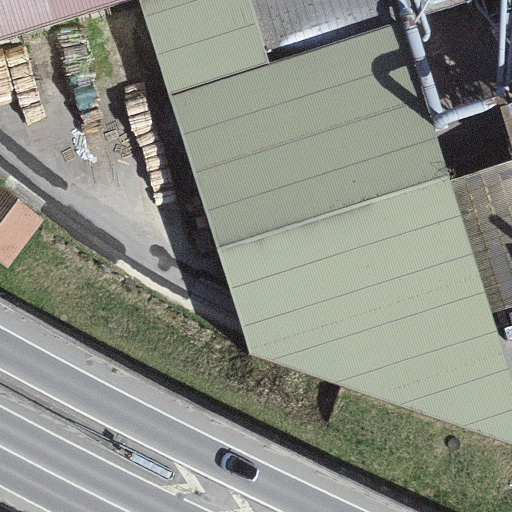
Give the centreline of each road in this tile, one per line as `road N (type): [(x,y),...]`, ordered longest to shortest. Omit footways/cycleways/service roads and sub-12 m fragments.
road 1 (trunk): [(326,511),(0,346)]
road 2 (trunk): [(130,511),(0,444)]
